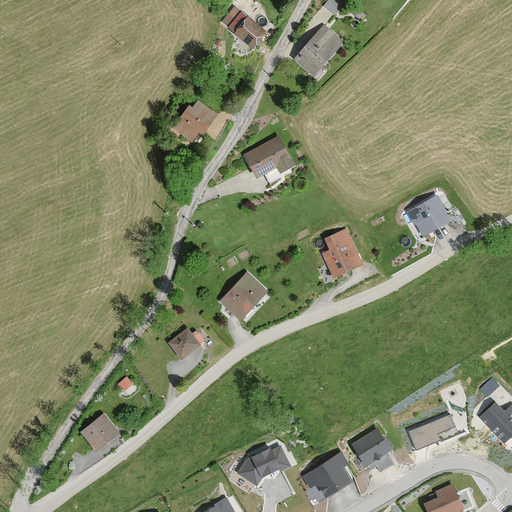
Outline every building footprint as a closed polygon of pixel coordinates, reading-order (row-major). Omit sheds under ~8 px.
[(329,0),(323,6),(330,14),(342,5),(337,0),(329,0)] [(362,13),(350,4),(346,9),(359,18),(362,13)] [(223,21),(225,23),(251,46),(264,31),(238,8),(230,18),(227,16),(223,21)] [(322,55),(325,59),(341,43),(324,27),(296,57),(309,69),(322,55)] [(313,73),(325,59),(322,55),(309,69),(313,73)] [(202,122),(206,125),(214,114),(197,101),(191,109),(188,106),(174,126),(187,135),(190,138),(198,128),(202,122)] [(202,122),(198,128),(201,131),(206,125),(202,122)] [(277,170),(291,162),(277,138),(246,156),(256,174),(263,170),(274,164),(277,170)] [(274,164),(263,170),(269,181),(280,174),(277,170),(274,164)] [(439,200),(434,192),(407,208),(412,217),(420,219),(423,226),(444,214),(436,202),(439,200)] [(448,216),(439,200),(436,202),(444,214),(423,226),(423,225),(420,227),(422,231),(448,216)] [(346,260),(357,255),(348,237),(344,227),(324,236),(329,246),(322,249),(332,271),(348,263),(346,260)] [(359,258),(357,255),(346,260),(348,263),(359,258)] [(221,297),(228,304),(231,302),(242,312),(263,288),(245,270),(221,297)] [(231,302),(228,304),(239,315),(242,312),(231,302)] [(169,341),(180,356),(198,342),(193,335),(195,334),(192,331),(190,332),(186,327),(169,341)] [(194,329),(192,331),(195,334),(193,335),(198,342),(204,338),(197,330),(194,329)] [(127,376),(118,384),(125,393),(135,384),(127,376)] [(492,401),(477,415),(502,440),(511,440),(511,405),(509,402),(501,410),(492,401)] [(413,426),(416,433),(433,426),(438,440),(456,433),(447,412),(413,426)] [(84,430),(95,445),(113,431),(108,424),(110,422),(107,419),(105,421),(102,416),(84,430)] [(416,433),(413,426),(405,430),(413,448),(438,440),(433,426),(416,433)] [(351,443),(367,469),(374,465),(378,471),(391,462),(388,456),(391,454),(374,428),(351,443)] [(286,464),(277,446),(269,450),(267,447),(245,459),(236,472),(254,483),(259,474),(276,466),(278,469),(286,464)] [(340,452),(333,457),(338,466),(346,461),(340,452)] [(309,472),(322,492),(346,477),(338,466),(333,457),(309,472)] [(315,481),(309,472),(302,477),(307,485),(315,481)] [(437,496),(423,502),(426,511),(445,511),(460,506),(450,483),(434,490),(437,496)] [(231,511),(224,499),(215,504),(216,505),(204,511),(231,511)] [(234,511),(242,511),(236,500),(230,503),(234,511)]
